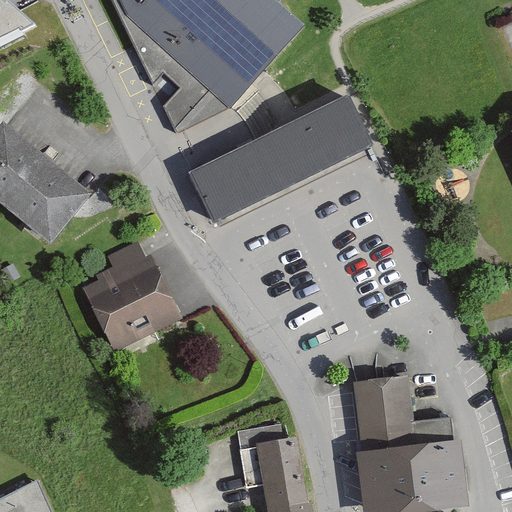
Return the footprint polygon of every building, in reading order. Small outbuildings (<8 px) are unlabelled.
[(0,0),(0,31),(32,15),(14,0),(0,0)] [(286,0),(121,0),(127,11),(231,103),(307,18),(286,0)] [(345,97),(187,175),(213,227),(371,149),(345,97)] [(87,196),(0,126),(0,208),(47,246),(87,196)] [(142,262),(134,245),(104,259),(109,269),(92,278),(95,284),(80,291),(111,355),(179,322),(149,259),(142,262)] [(406,379),(351,386),(359,454),(355,454),(361,511),(433,511),(466,508),(459,443),(449,444),(446,421),(412,425),(406,379)] [(242,490),(260,487),(263,511),(309,511),(308,503),(303,504),(293,437),(279,439),(277,426),(234,433),(242,490)] [(0,511),(22,511),(19,503),(0,511)]
